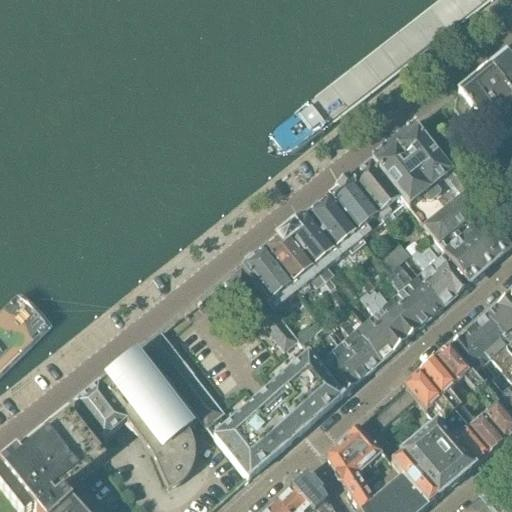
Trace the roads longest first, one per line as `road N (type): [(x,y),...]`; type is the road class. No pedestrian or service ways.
road 1 (residential): [(0,443),(511,32)]
road 2 (residential): [(308,453),(511,276)]
